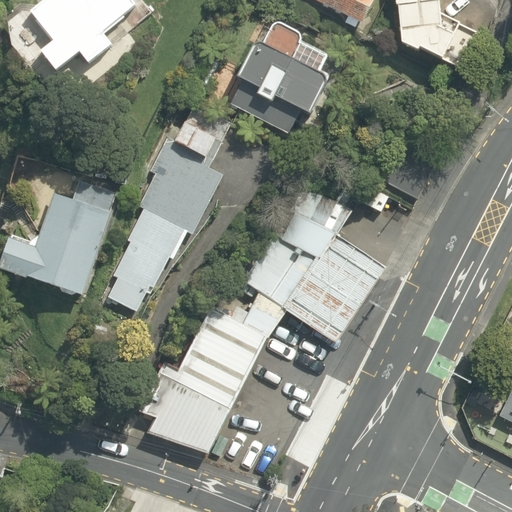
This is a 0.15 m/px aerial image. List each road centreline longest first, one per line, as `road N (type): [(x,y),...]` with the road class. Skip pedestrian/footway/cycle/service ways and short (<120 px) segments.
road 1 (residential): [(259,511),(0,425)]
road 2 (secondary): [(369,435),(472,227)]
road 3 (residential): [(472,227),(463,139),(511,12)]
road 4 (secondary): [(369,435),(511,510)]
